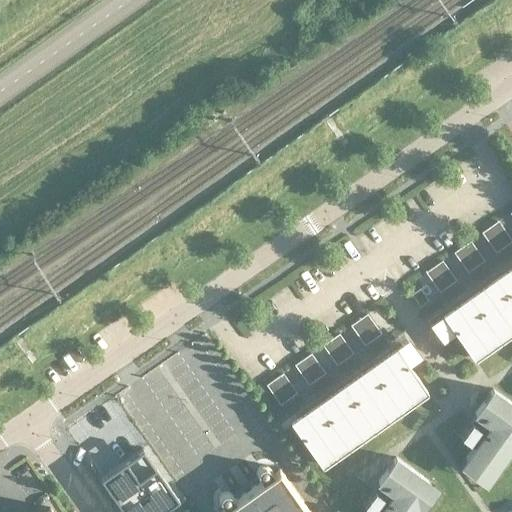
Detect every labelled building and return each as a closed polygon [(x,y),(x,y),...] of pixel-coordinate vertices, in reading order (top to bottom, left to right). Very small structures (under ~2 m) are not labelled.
[(490,226),(494,231),(502,226),(498,220),(490,226)] [(490,226),(482,232),(485,237),(494,231),(490,226)] [(505,230),(502,226),(494,231),(497,236),(505,230)] [(497,236),(500,241),(509,235),(505,230),(497,236)] [(497,236),(494,231),(485,237),(489,242),(497,236)] [(511,239),(509,235),(500,241),(504,246),(511,240),(511,239)] [(492,247),(500,241),(497,236),(489,242),(492,247)] [(462,246),(465,251),(474,245),(470,240),(462,246)] [(504,246),(500,241),(492,247),(496,252),(504,246)] [(477,250),(474,245),(465,251),(469,256),(477,250)] [(454,252),(457,257),(465,251),(462,246),(454,252)] [(469,256),(472,261),(481,255),(477,250),(469,256)] [(457,257),(461,262),(469,256),(465,251),(457,257)] [(442,312),(474,358),(511,331),(511,255),(427,315),(442,337),(451,331),(439,314),(442,312)] [(484,260),(481,255),(472,261),(476,266),(484,260)] [(461,262),(464,267),(472,261),(469,256),(461,262)] [(434,266),(437,271),(446,265),(442,260),(434,266)] [(464,267),(468,272),(476,266),(472,261),(464,267)] [(449,270),(446,265),(437,271),(441,276),(449,270)] [(425,272),(429,277),(437,271),(434,266),(425,272)] [(449,270),(441,276),(444,281),(453,275),(449,270)] [(441,276),(437,271),(429,277),(433,282),(441,276)] [(456,280),(453,275),(444,281),(448,286),(456,280)] [(433,282),(436,287),(444,281),(441,276),(433,282)] [(448,286),(444,281),(436,287),(440,292),(448,286)] [(421,290),(413,296),(416,301),(425,295),(421,290)] [(428,300),(425,295),(416,301),(420,306),(428,300)] [(367,313),(359,319),(362,324),(371,318),(367,313)] [(374,323),(371,318),(362,324),(366,329),(374,323)] [(354,330),(362,324),(359,319),(350,325),(354,330)] [(366,329),(369,334),(377,328),(374,323),(366,329)] [(366,329),(362,324),(354,330),(357,335),(366,329)] [(381,333),(377,328),(369,334),(373,339),(381,333)] [(357,335),(361,340),(369,334),(366,329),(357,335)] [(292,423),(322,465),(427,391),(395,345),(397,343),(409,360),(418,354),(403,332),(282,418),(281,419),(280,420),(280,422),(280,423),(280,424),(281,425),(282,426),(283,427),(285,427),(286,427),(288,426),(292,423)] [(339,333),(331,339),(334,344),(342,338),(339,333)] [(373,339),(369,334),(361,340),(364,345),(373,339)] [(346,343),(342,338),(334,344),(338,349),(346,343)] [(322,344),(326,349),(334,344),(331,339),(322,344)] [(338,349),(341,353),(349,348),(346,343),(338,349)] [(338,349),(334,344),(326,349),(329,354),(338,349)] [(353,353),(349,348),(341,353),(345,359),(353,353)] [(329,354),(333,359),(341,353),(338,349),(329,354)] [(311,352),(303,358),(306,363),(314,358),(311,352)] [(333,359),(336,364),(345,359),(341,353),(333,359)] [(294,364),(298,369),(306,363),(303,358),(294,364)] [(318,362),(314,358),(306,363),(310,368),(318,362)] [(310,368),(313,373),(321,367),(318,362),(310,368)] [(298,369),(301,374),(310,368),(306,363),(298,369)] [(325,372),(321,367),(313,373),(317,378),(325,372)] [(301,374),(305,379),(313,373),(310,368),(301,374)] [(274,378),(278,383),(286,377),(283,372),(274,378)] [(305,379),(308,384),(317,378),(313,373),(305,379)] [(290,382),(286,377),(278,383),(281,388),(290,382)] [(266,384),(270,389),(278,383),(274,378),(266,384)] [(290,382),(281,388),(285,393),(293,387),(290,382)] [(281,388),(278,383),(270,389),(273,394),(281,388)] [(297,392),(293,387),(285,393),(289,398),(297,392)] [(273,394),(277,399),(285,393),(281,388),(273,394)] [(511,434),(511,402),(493,389),(475,413),(477,415),(461,436),(475,446),(466,458),(490,476),(511,445),(511,438),(510,437),(511,434)] [(289,398),(285,393),(277,399),(280,404),(289,398)] [(151,511),(173,497),(136,446),(94,476),(119,511),(151,511)] [(430,482),(396,457),(378,482),(380,483),(364,505),(374,511),(416,511),(418,510),(413,506),(430,482)] [(310,511),(279,468),(273,472),(270,468),(269,466),(267,466),(266,465),(264,465),(262,465),(261,466),(259,467),(258,468),(257,469),(257,470),(257,471),(256,472),(256,473),(257,475),(257,476),(261,481),(235,499),(233,495),(232,494),(230,493),(230,492),(228,492),(227,491),(225,492),(224,492),(222,493),(220,494),(220,495),(219,497),(219,498),(219,499),(219,500),(219,501),(219,502),(220,504),(223,508),(217,511),(216,511),(310,511)]
